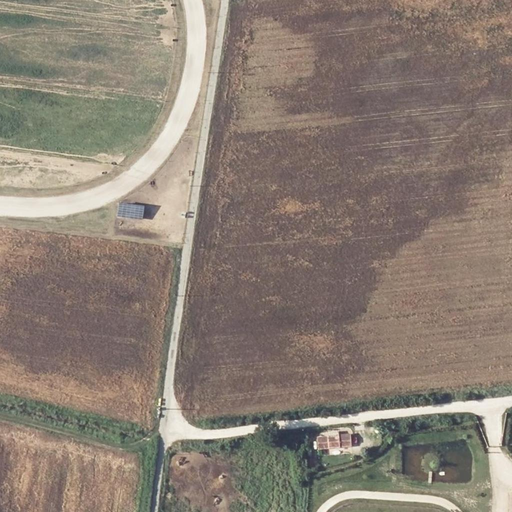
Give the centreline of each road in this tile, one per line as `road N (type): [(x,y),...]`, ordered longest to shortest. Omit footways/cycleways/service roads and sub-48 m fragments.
road 1 (unclassified): [(224,0),(164,430)]
road 2 (unclassified): [(511,401),(164,430)]
road 3 (track): [(0,415),(120,444),(164,430)]
